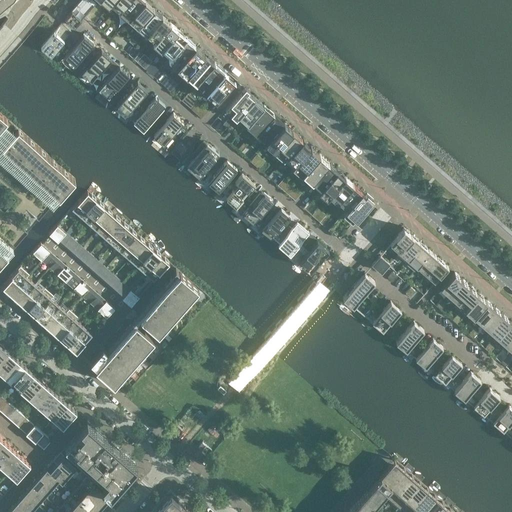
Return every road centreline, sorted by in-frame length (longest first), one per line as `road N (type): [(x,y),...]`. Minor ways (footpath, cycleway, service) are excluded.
road 1 (residential): [(348,255),(83,23)]
road 2 (tertiary): [(405,189),(190,0)]
road 3 (residential): [(167,462),(0,313)]
road 4 (residential): [(511,398),(349,253)]
road 5 (tertiary): [(511,282),(405,189)]
